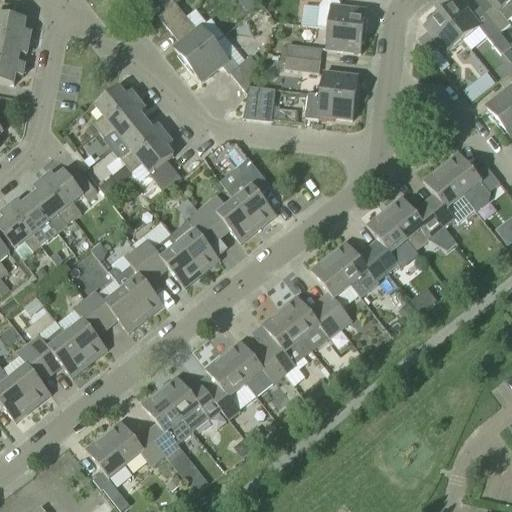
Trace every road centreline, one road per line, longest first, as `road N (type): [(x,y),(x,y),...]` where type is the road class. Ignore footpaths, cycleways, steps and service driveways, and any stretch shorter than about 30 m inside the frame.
road 1 (residential): [(381,148),(362,189),(0,475)]
road 2 (residential): [(381,148),(209,129),(67,16)]
road 3 (residential): [(0,186),(28,164),(40,141),(41,104),(67,16)]
road 4 (residential): [(511,180),(435,96),(390,84)]
road 5 (residential): [(450,511),(477,437),(511,408)]
